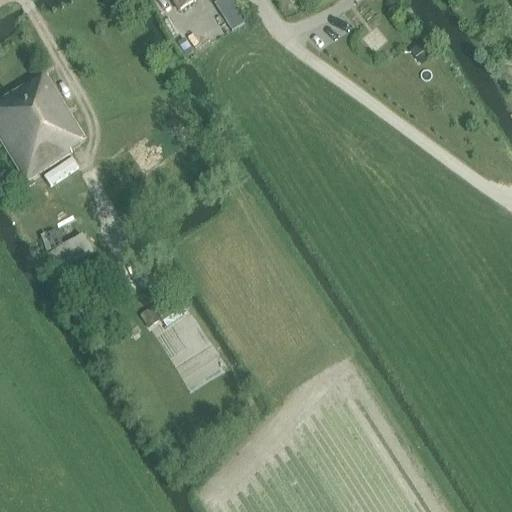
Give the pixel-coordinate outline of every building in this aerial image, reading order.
[(169,0),(178,14),(199,0),(169,0)] [(232,0),(222,0),(215,5),(233,32),(247,23),(232,0)] [(115,18),(123,12),(118,4),(110,10),(115,18)] [(86,143),(46,77),(0,104),(0,142),(26,185),(71,157),(69,153),(86,143)] [(57,276),(93,254),(82,236),(76,240),(66,225),(38,242),(47,257),(46,258),(57,276)] [(97,276),(87,260),(66,272),(77,289),(97,276)] [(151,312),(142,318),(149,329),(158,323),(151,312)]
